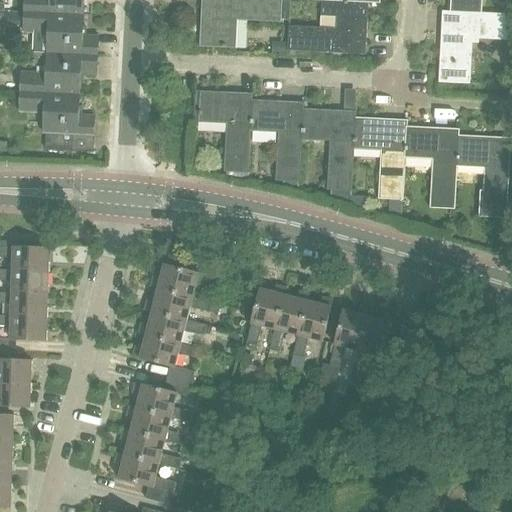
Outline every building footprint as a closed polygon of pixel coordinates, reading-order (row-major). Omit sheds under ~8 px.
[(25,0),(25,13),(85,15),(85,0),(25,0)] [(235,49),(236,21),(237,18),(280,20),(281,0),(202,0),(200,47),(235,49)] [(451,0),(451,13),(451,15),(481,16),(481,14),(482,0),(451,0)] [(365,56),(368,3),(321,1),(321,16),(336,17),(335,30),(288,28),(287,52),(365,56)] [(451,15),(451,13),(442,12),(439,84),(470,85),(473,37),(511,39),(511,15),(481,14),(481,16),(451,15)] [(32,53),(33,53),(49,54),(99,56),(100,36),(84,35),(85,15),(25,13),(24,33),(32,34),(32,53)] [(272,42),(271,55),(286,56),(287,43),(272,42)] [(22,73),(21,93),(80,95),(81,76),(98,77),(99,56),(49,54),(33,53),(32,68),(36,68),(36,74),(22,73)] [(251,131),(252,100),(253,94),(200,92),(198,123),(229,124),(226,173),(248,174),(251,131)] [(47,150),(71,151),(72,136),(94,137),(95,116),(79,115),(80,95),(21,93),(20,113),(45,115),(44,135),(48,135),(47,150)] [(305,103),(252,100),(251,131),(280,132),(277,182),(300,183),(302,140),(304,110),(305,103)] [(356,112),(304,110),(302,140),(331,142),(328,190),(352,191),(354,149),(355,118),(356,112)] [(380,199),(389,200),(404,201),(406,158),(409,128),(409,121),(355,118),(354,149),(383,151),(380,199)] [(460,130),(409,128),(406,158),(435,160),(433,209),(455,210),(457,167),(460,136),(460,130)] [(460,136),(457,167),(484,168),(483,191),(480,191),(478,218),(507,219),(508,209),(511,139),(460,136)] [(0,257),(14,258),(13,271),(48,272),(49,249),(14,248),(0,247),(0,257)] [(154,283),(152,282),(151,288),(158,290),(193,298),(196,284),(216,289),(219,279),(199,274),(164,265),(161,279),(155,278),(154,283)] [(0,280),(13,281),(12,294),(47,295),(48,272),(13,271),(0,270),(0,280)] [(262,327),(275,330),(276,330),(285,296),(287,288),(281,287),(281,289),(276,288),(275,293),(260,289),(251,324),(252,324),(247,344),(257,347),(262,327)] [(145,311),(152,313),(187,322),(187,321),(191,308),(218,314),(220,306),(212,304),(213,303),(193,298),(158,290),(155,303),(149,301),(148,306),(146,306),(145,311)] [(12,317),(47,318),(47,295),(12,294),(0,293),(0,303),(12,304),(12,317)] [(298,299),(285,296),(276,330),(275,330),(270,350),(280,353),(285,333),(298,336),(299,336),(308,301),(310,294),(305,293),(304,295),(299,294),(298,299)] [(333,300),(328,299),(327,301),(322,300),(321,305),(308,301),(299,336),(298,336),(293,356),(303,358),(308,339),(323,342),(332,308),(331,307),(333,300)] [(370,310),(365,308),(364,310),(359,309),(358,314),(343,310),(334,345),(335,346),(330,365),(340,368),(345,348),(358,352),(359,352),(368,317),(370,310)] [(139,334),(146,336),(181,345),(181,344),(185,331),(204,336),(205,334),(211,335),(213,327),(187,321),(187,322),(152,313),(149,326),(143,324),(142,329),(140,329),(139,334)] [(381,320),(368,317),(359,352),(358,352),(353,371),(363,374),(368,354),(383,358),(392,323),(391,323),(393,316),(388,314),(387,316),(382,315),(381,320)] [(47,318),(12,317),(0,316),(0,326),(11,327),(11,339),(0,338),(0,351),(16,352),(16,340),(46,341),(47,318)] [(167,379),(192,385),(195,372),(175,367),(179,354),(198,359),(201,349),(181,344),(181,345),(146,336),(143,349),(137,348),(136,353),(134,352),(133,357),(140,359),(140,360),(170,367),(167,379)] [(0,383),(30,385),(31,361),(0,360),(0,383)] [(140,395),(137,409),(172,417),(171,418),(191,423),(194,413),(174,408),(177,395),(189,397),(192,385),(167,379),(164,390),(143,385),(135,383),(134,389),(136,389),(135,394),(140,395)] [(30,385),(0,383),(0,407),(30,408),(30,385)] [(129,417),(134,419),(131,432),(166,441),(185,446),(188,436),(168,431),(171,418),(172,417),(137,409),(129,407),(128,412),(130,412),(129,417)] [(0,439),(13,440),(13,416),(0,415),(0,439)] [(162,455),(166,441),(131,432),(124,430),(122,435),(124,436),(123,441),(128,442),(125,455),(160,464),(160,465),(179,470),(182,460),(162,455)] [(0,462),(12,462),(13,440),(0,439),(0,462)] [(149,487),(146,499),(170,505),(176,483),(156,478),(160,465),(160,464),(125,455),(117,453),(116,459),(118,459),(117,464),(122,466),(118,480),(149,487)] [(0,484),(11,485),(12,462),(0,462),(0,484)] [(0,508),(10,508),(11,485),(0,484),(0,508)]
